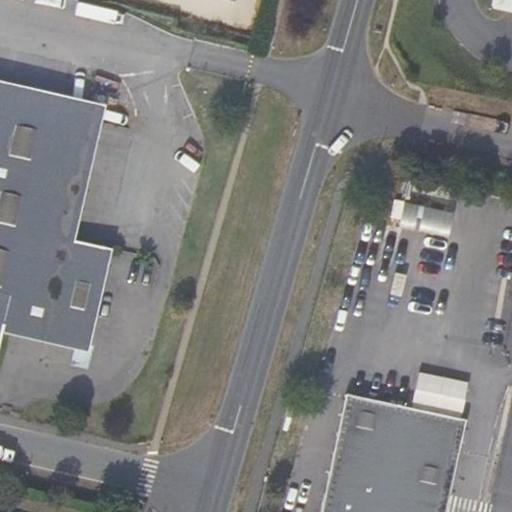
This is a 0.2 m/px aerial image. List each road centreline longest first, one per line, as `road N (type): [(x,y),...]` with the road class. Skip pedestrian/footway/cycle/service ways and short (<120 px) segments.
road 1 (residential): [(214,491),(327,104)]
road 2 (unclassified): [(0,442),(214,491)]
road 3 (residential): [(511,143),(327,104)]
